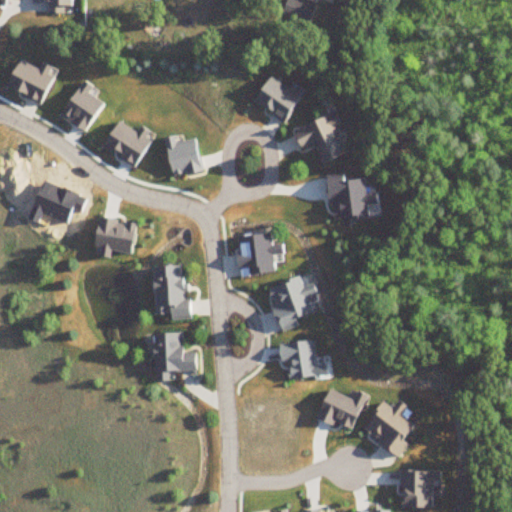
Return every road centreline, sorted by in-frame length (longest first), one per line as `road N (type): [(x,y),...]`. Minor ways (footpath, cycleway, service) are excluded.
road 1 (residential): [(0,113),(108,183),(173,204),(207,225),(216,258),(229,511)]
road 2 (residential): [(233,193),(267,188),(270,156),(253,132),(242,132),(228,149),(233,193)]
road 3 (residential): [(228,483),(270,485),(350,468)]
road 4 (residential): [(218,298),(248,313),(259,342),(256,358),(222,375)]
